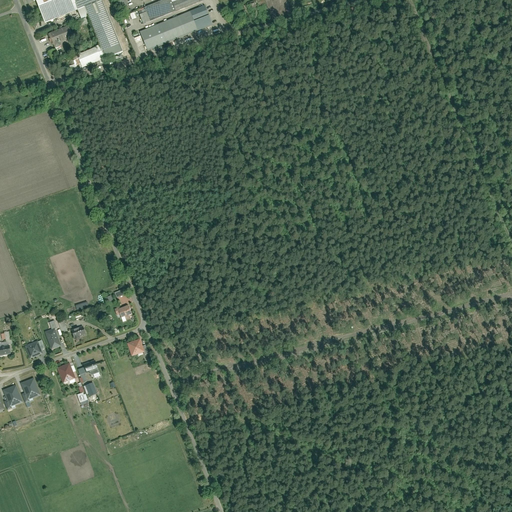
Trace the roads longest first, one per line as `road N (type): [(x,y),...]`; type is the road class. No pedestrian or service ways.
road 1 (track): [(169,382),(511,287)]
road 2 (track): [(169,382),(459,511)]
road 3 (residential): [(50,83),(147,325)]
road 4 (track): [(405,0),(511,237)]
road 5 (residential): [(227,36),(50,83)]
road 6 (residential): [(356,0),(227,36)]
road 7 (residential): [(147,325),(23,371)]
road 8 (unclassified): [(172,390),(221,511)]
